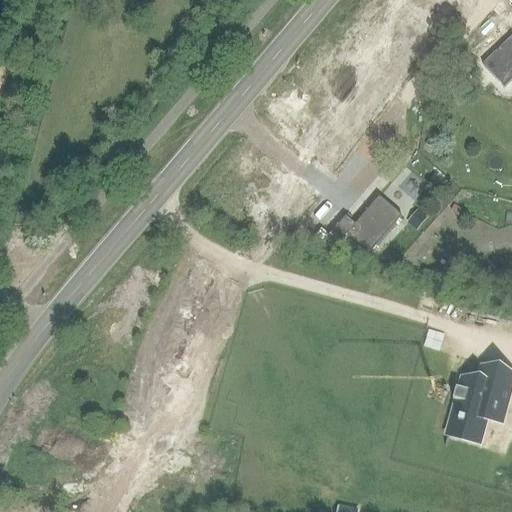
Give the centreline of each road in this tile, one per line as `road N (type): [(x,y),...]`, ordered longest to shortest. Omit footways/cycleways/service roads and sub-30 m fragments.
road 1 (unclassified): [(90,511),(235,262),(434,0)]
road 2 (primary): [(384,0),(182,270),(46,511)]
road 3 (unclassified): [(0,469),(39,390),(189,151),(306,0)]
